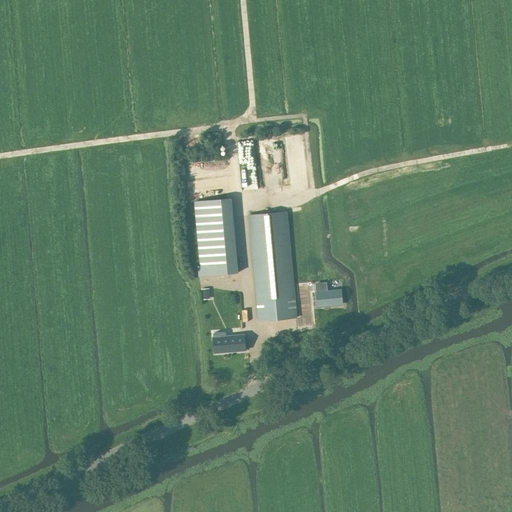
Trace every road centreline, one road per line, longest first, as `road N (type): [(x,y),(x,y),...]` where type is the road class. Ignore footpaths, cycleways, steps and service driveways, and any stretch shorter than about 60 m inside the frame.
road 1 (unclassified): [(0,506),(511,270)]
road 2 (track): [(0,158),(226,128)]
road 3 (track): [(236,196),(226,128),(252,115),(241,0)]
